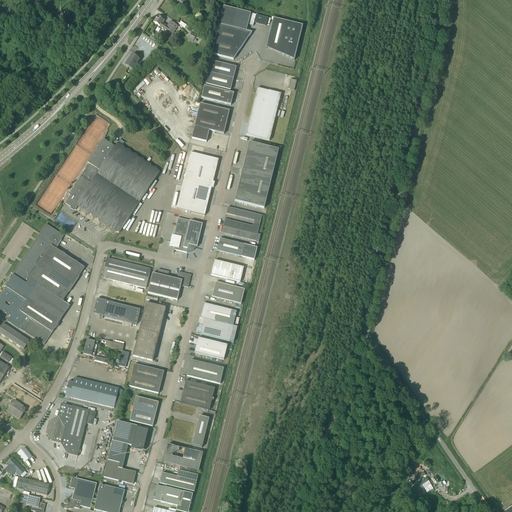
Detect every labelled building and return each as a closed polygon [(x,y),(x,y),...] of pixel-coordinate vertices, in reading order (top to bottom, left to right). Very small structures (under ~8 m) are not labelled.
[(187,8),(190,10),(193,6),(185,0),(184,0),(175,0),(175,1),(179,4),(184,8),(186,6),(188,7),(187,8)] [(203,0),(197,0),(209,9),(211,6),(203,0)] [(251,13),(224,7),(219,25),(246,31),(248,25),(253,26),(254,22),(256,15),(251,13)] [(254,22),(266,26),(268,18),(256,14),(256,15),(254,22)] [(159,28),(172,36),(176,30),(174,29),(175,28),(177,29),(178,27),(170,21),(169,24),(170,25),(169,26),(168,25),(167,27),(162,24),(164,21),(158,17),(154,23),(160,27),(159,28)] [(266,46),(294,59),(303,25),(274,17),(266,46)] [(252,33),(246,31),(219,25),(212,54),(234,60),(252,33)] [(140,60),(132,55),(125,65),(133,71),(140,60)] [(221,64),(212,61),(206,84),(231,90),(233,79),(218,75),(221,64)] [(233,79),(236,68),(221,64),(218,75),(233,79)] [(297,81),(291,79),(288,89),(294,91),(297,81)] [(138,90),(145,83),(143,82),(136,88),(138,90)] [(204,85),(201,97),(230,104),(233,92),(204,85)] [(246,135),(269,141),(281,94),(269,91),(269,93),(263,91),(264,88),(259,87),(256,100),(255,100),(246,135)] [(209,131),(224,134),(230,111),(200,104),(192,138),(207,142),(209,131)] [(119,233),(139,202),(159,172),(117,144),(115,147),(104,140),(88,163),(89,164),(69,194),(71,197),(67,203),(73,207),(73,208),(74,210),(75,209),(78,205),(119,233)] [(249,143),(235,201),(264,208),(278,150),(249,143)] [(191,153),(184,178),(214,185),(215,182),(213,182),(219,159),(191,153)] [(214,185),(184,178),(177,208),(205,215),(212,188),(213,188),(214,185)] [(262,216),(228,207),(226,214),(254,221),(253,226),(225,219),(222,233),(256,242),(262,216)] [(203,224),(190,221),(178,218),(174,235),(171,235),(169,247),(175,248),(174,250),(187,253),(187,252),(189,252),(192,251),(193,251),(194,250),(195,248),(196,247),(197,247),(203,224)] [(62,302),(85,267),(56,248),(64,236),(46,225),(13,275),(5,287),(7,288),(0,298),(0,309),(10,316),(7,321),(44,346),(61,320),(70,307),(62,302)] [(217,251),(241,257),(244,245),(220,239),(217,251)] [(102,278),(146,289),(151,269),(110,259),(107,258),(102,278)] [(244,268),(215,261),(211,275),(241,282),(244,268)] [(157,275),(153,273),(148,293),(158,296),(163,276),(168,277),(169,272),(159,270),(157,275)] [(172,278),(167,298),(177,300),(181,286),(188,287),(191,275),(179,272),(177,279),(172,278)] [(163,276),(158,296),(167,298),(172,278),(168,277),(163,276)] [(245,290),(216,282),(212,297),(241,304),(245,290)] [(139,316),(140,315),(141,310),(97,299),(94,314),(137,325),(139,316)] [(147,303),(144,316),(143,317),(133,356),(153,361),(159,335),(166,308),(147,303)] [(204,304),(197,333),(229,341),(234,343),(237,329),(233,328),(237,312),(204,304)] [(2,324),(0,327),(0,334),(23,350),(28,341),(2,324)] [(224,360),(228,346),(199,338),(198,341),(197,340),(195,346),(197,346),(195,353),(224,360)] [(96,350),(98,342),(87,340),(85,347),(96,350)] [(124,345),(108,341),(106,348),(123,352),(122,352),(124,345)] [(0,382),(10,368),(0,361),(0,352),(4,347),(0,343),(0,382)] [(83,354),(95,357),(96,350),(85,347),(83,354)] [(2,352),(0,355),(0,356),(9,362),(12,357),(2,352)] [(129,353),(123,352),(119,366),(125,368),(129,353)] [(191,361),(187,376),(220,384),(224,369),(191,361)] [(159,394),(161,383),(146,379),(149,368),(134,364),(129,387),(159,394)] [(161,383),(164,372),(149,368),(146,379),(161,383)] [(99,384),(84,380),(75,378),(74,383),(69,382),(66,397),(95,404),(99,384)] [(215,388),(187,381),(186,381),(180,403),(210,410),(215,388)] [(119,389),(99,384),(95,404),(114,408),(119,389)] [(153,427),(159,403),(136,397),(130,421),(153,427)] [(20,420),(27,408),(14,400),(7,412),(20,420)] [(61,404),(58,416),(49,422),(46,432),(52,441),(61,444),(67,454),(78,457),(89,411),(61,404)] [(209,418),(200,416),(192,445),(202,448),(209,418)] [(132,447),(132,450),(143,453),(149,432),(147,431),(147,429),(118,422),(113,442),(132,447)] [(203,453),(168,445),(164,462),(199,471),(203,453)] [(124,453),(113,451),(112,457),(123,459),(124,453)] [(8,463),(10,465),(5,470),(11,476),(16,472),(20,476),(25,471),(13,459),(8,463)] [(133,485),(136,473),(118,469),(120,464),(108,461),(104,478),(133,485)] [(415,483),(425,475),(423,472),(413,479),(415,483)] [(183,473),(182,478),(162,473),(160,484),(194,492),(197,482),(198,476),(183,473)] [(50,485),(18,477),(16,488),(47,496),(50,485)] [(69,488),(75,489),(73,497),(72,497),(71,497),(70,498),(68,498),(67,500),(65,500),(64,501),(64,503),(65,504),(64,509),(68,510),(68,509),(71,509),(73,509),(73,507),(80,509),(81,507),(91,509),(91,508),(92,502),(95,503),(94,508),(94,510),(102,511),(119,511),(125,491),(100,485),(96,500),(93,499),(97,484),(72,478),(71,483),(70,482),(69,488)] [(416,484),(419,490),(430,484),(427,478),(416,484)] [(161,502),(177,506),(176,511),(177,511),(188,511),(192,494),(157,485),(155,493),(154,493),(153,497),(154,497),(153,500),(161,502)] [(35,511),(43,511),(45,504),(39,503),(40,499),(29,496),(26,505),(30,506),(28,510),(35,511)]
